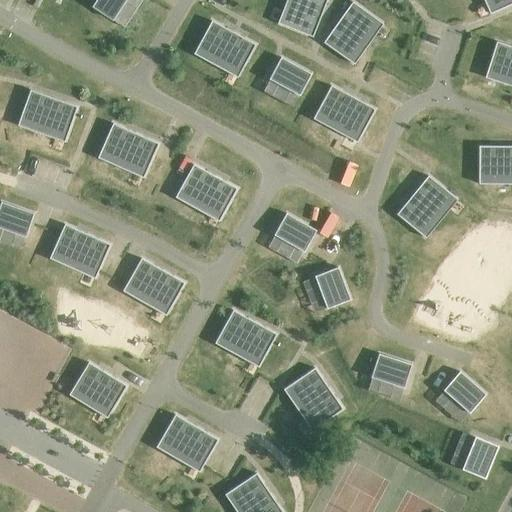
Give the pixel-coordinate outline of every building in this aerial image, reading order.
[(95,0),(91,7),(92,8),(93,7),(113,20),(113,19),(124,0),(95,0)] [(326,0),(292,0),(283,24),(277,22),(277,23),(312,37),(326,0)] [(511,0),(489,0),(495,10),(489,13),(490,14),(511,3),(511,0)] [(352,2),(323,42),(354,64),(355,63),(350,60),(377,21),(382,24),(383,24),(352,2)] [(211,20),(193,54),(194,54),(197,49),(239,72),(236,77),(237,78),(255,44),(211,20)] [(511,46),(496,42),(484,78),(485,78),(487,72),(511,80),(511,46)] [(281,58),(269,79),(270,80),(271,79),(298,94),(298,95),(299,95),(310,75),(311,75),(311,74),(280,57),(280,58),(281,58)] [(331,85),(313,118),(314,119),(317,114),(359,137),(356,142),(357,142),(375,109),(331,85)] [(30,90),(17,125),(18,126),(20,120),(65,136),(63,142),(64,142),(77,106),(30,90)] [(113,123),(97,158),(98,158),(101,153),(144,172),(142,177),(143,178),(158,143),(113,123)] [(511,146),(478,146),(478,184),(479,184),(479,178),(511,177),(511,146)] [(193,164),(175,197),(176,198),(179,192),(220,216),(217,221),(218,221),(237,188),(193,164)] [(428,175),(396,214),(425,238),(426,237),(422,233),(452,196),(456,200),(457,199),(428,175)] [(24,236),(25,237),(32,214),(33,215),(34,213),(1,202),(0,203),(1,203),(0,205),(0,227),(24,236)] [(286,214),(274,235),(275,235),(303,250),(302,251),(303,252),(315,231),(316,231),(316,230),(286,213),(285,214),(286,214)] [(64,224),(49,258),(50,259),(52,253),(96,273),(94,278),(95,279),(110,244),(64,224)] [(141,258),(122,291),(123,291),(126,286),(168,310),(165,315),(166,315),(184,283),(141,258)] [(337,268),(314,277),(315,278),(316,277),(327,306),(326,307),(326,308),(348,299),(349,300),(350,300),(338,267),(336,267),(337,268)] [(232,310),(214,343),(215,343),(218,338),(260,361),(257,366),(258,367),(276,334),(232,310)] [(411,364),(378,353),(378,355),(371,377),(372,378),(372,377),(402,387),(403,388),(410,365),(411,365),(411,364)] [(88,362),(68,394),(69,395),(73,390),(109,412),(106,417),(107,418),(126,386),(88,362)] [(314,368),(283,389),(284,390),(289,387),(316,426),(311,429),(311,430),(343,409),(314,368)] [(459,372),(443,390),(444,391),(445,390),(468,411),(468,412),(484,394),(485,395),(485,394),(459,371),(458,372),(459,372)] [(199,472),(218,439),(175,414),(156,447),(157,447),(160,442),(201,466),(198,471),(199,472)] [(462,467),(462,468),(484,477),(483,478),(484,478),(498,446),(497,445),(496,446),(474,437),(474,438),(475,439),(463,468),(462,467)] [(282,511),(256,473),(225,494),(225,495),(230,492),(244,511),(282,511)]
